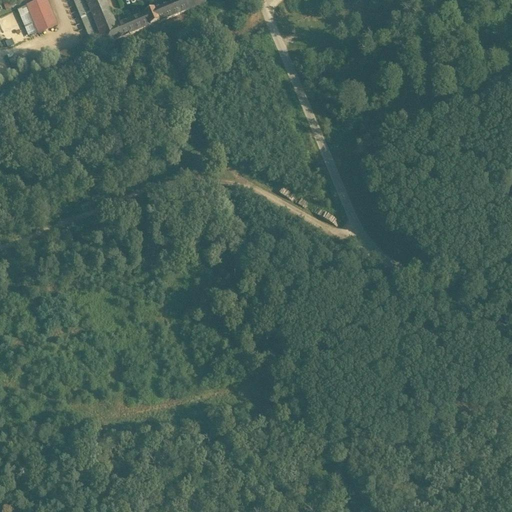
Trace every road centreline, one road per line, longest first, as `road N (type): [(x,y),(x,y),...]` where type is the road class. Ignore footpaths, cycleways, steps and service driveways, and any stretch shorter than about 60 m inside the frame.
road 1 (track): [(0,251),(155,187),(193,180),(244,185),(365,251)]
road 2 (track): [(261,0),(365,251)]
road 3 (track): [(271,25),(172,64),(206,150)]
road 4 (track): [(365,251),(511,334)]
